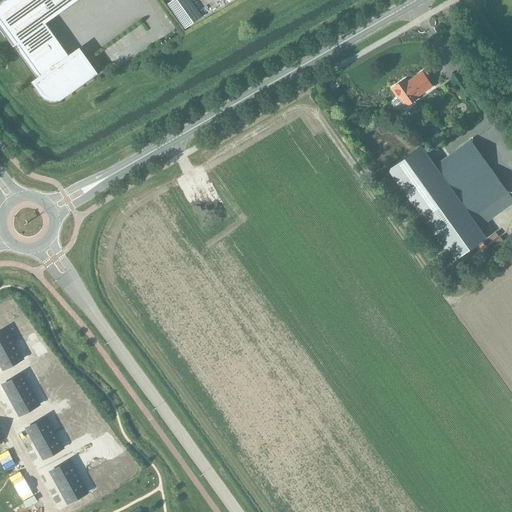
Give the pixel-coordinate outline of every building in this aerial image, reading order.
[(42,93),(45,96),(48,98),(51,99),(55,99),(58,98),(61,97),(94,73),(78,51),(70,57),(46,24),(78,0),(4,0),(0,3),(0,29),(37,81),(35,82),(42,93)] [(418,96),(432,86),(422,73),(408,83),(405,79),(392,89),(398,98),(394,101),(393,103),(393,105),(395,107),(397,108),(399,108),(403,105),(405,107),(418,98),(418,96)] [(456,193),(490,168),(470,141),(436,165),(456,193)] [(453,261),(486,237),(421,146),(388,170),(453,261)] [(511,204),(511,199),(490,168),(456,193),(480,227),(511,204)] [(6,329),(0,332),(0,352),(15,344),(6,329)] [(15,344),(0,352),(0,364),(3,370),(23,359),(15,344)] [(23,375),(3,386),(11,401),(31,390),(23,375)] [(31,390),(11,401),(19,416),(39,405),(31,390)] [(47,418),(27,429),(35,444),(55,433),(47,418)] [(55,433),(35,444),(43,459),(63,448),(55,433)] [(71,462),(51,473),(59,488),(79,477),(71,462)] [(79,477),(59,488),(67,503),(87,492),(79,477)]
